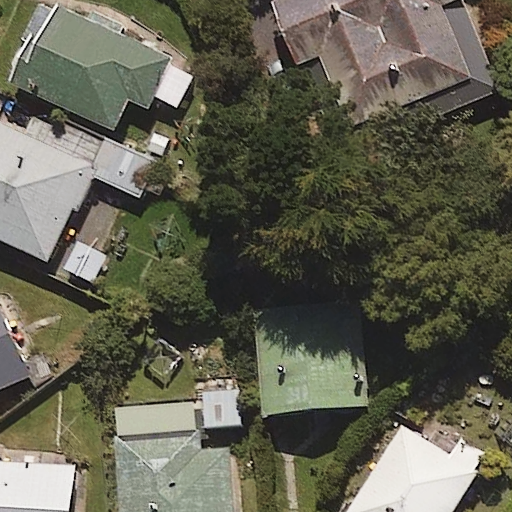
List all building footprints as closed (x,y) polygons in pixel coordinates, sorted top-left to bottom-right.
[(378,155),(506,102),(468,10),(475,7),(471,0),(294,0),(298,9),(284,15),(338,146),(369,133),(378,155)] [(125,45),(134,26),(101,11),(92,30),(48,9),(11,89),(121,140),(136,108),(155,117),(177,69),(125,45)] [(176,180),(13,106),(0,133),(0,246),(54,271),(95,181),(162,211),(176,180)] [(0,401),(37,383),(0,306),(0,401)] [(367,312),(263,320),(271,427),(375,419),(367,312)] [(245,433),(244,402),(120,409),(126,511),(239,511),(236,455),(205,457),(204,436),(245,433)] [(458,463),(408,433),(360,511),(465,511),(494,464),(467,448),(458,463)] [(79,511),(81,474),(4,471),(5,458),(0,457),(0,511),(79,511)]
